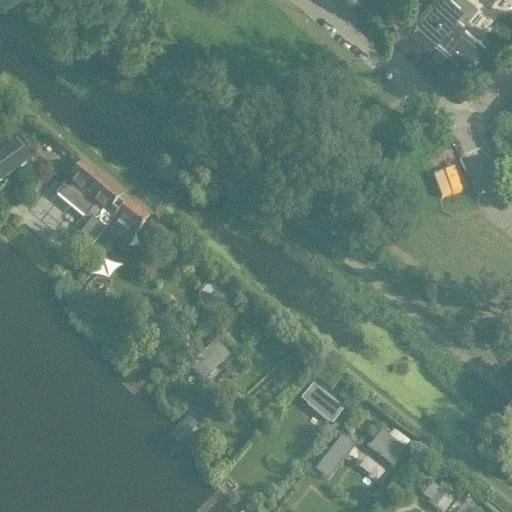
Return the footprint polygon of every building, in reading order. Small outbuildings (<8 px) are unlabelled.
[(418,11),(408,23),(412,26),(427,39),(433,44),(460,67),(470,56),(471,57),(484,42),(479,39),(471,31),(469,33),(459,25),(461,23),(474,8),(464,0),(424,0),(416,10),(418,11)] [(15,147),(0,156),(0,184),(28,166),(15,147)] [(99,239),(128,203),(122,199),(122,198),(81,165),(67,183),(56,197),(85,221),(82,224),(87,228),(80,236),(84,240),(78,248),(86,255),(100,239),(99,239)] [(100,239),(86,255),(99,266),(112,249),(110,248),(118,238),(128,246),(148,220),(128,203),(99,239),(100,239)] [(160,232),(153,226),(146,233),(154,240),(160,232)] [(198,296),(198,300),(198,303),(200,307),(202,311),(206,313),(210,315),(215,316),(219,315),(222,314),(225,311),(227,308),(229,304),(230,300),(229,295),(227,291),(225,288),(222,286),(219,284),(215,284),(210,284),(206,286),(202,289),(200,292),(198,296)] [(238,314),(246,321),(253,312),(245,306),(238,314)] [(185,372),(201,389),(226,366),(210,349),(185,372)] [(314,388),(301,404),(331,427),(343,412),(314,388)] [(392,470),(406,452),(381,433),(367,451),(392,470)] [(326,483),(354,449),(341,438),(313,472),(326,483)] [(436,491),(427,505),(436,511),(446,511),(453,502),(450,500),(454,493),(444,486),(440,493),(436,491)] [(467,511),(471,508),(462,502),(454,511),(467,511)]
